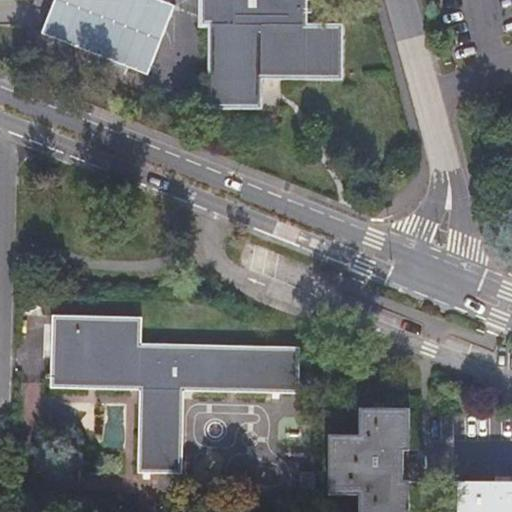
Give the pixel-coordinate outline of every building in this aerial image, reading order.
[(55,0),(43,35),(152,72),(176,1),(172,0),(55,0)] [(221,108),(272,106),(271,77),(351,75),(349,9),(312,10),(311,0),(210,0),(212,26),(217,26),(221,108)] [(184,388),(298,392),(299,349),(140,344),(141,320),(52,316),(50,382),(139,385),(136,468),(181,470),(184,388)] [(326,439),(324,497),(355,499),(355,511),(401,511),(401,456),(407,455),(407,414),(356,414),(356,439),(326,439)] [(313,467),(299,467),(298,501),(313,501),(313,467)] [(511,511),(511,483),(496,483),(461,483),(460,511),(511,511)]
